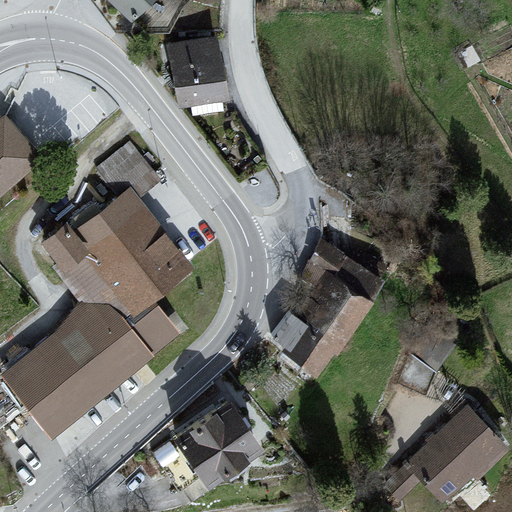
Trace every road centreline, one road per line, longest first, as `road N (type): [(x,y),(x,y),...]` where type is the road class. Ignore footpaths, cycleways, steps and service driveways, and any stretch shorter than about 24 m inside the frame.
road 1 (secondary): [(44,511),(232,337),(248,306),(251,255)]
road 2 (secondary): [(251,255),(241,226),(124,74),(90,49),(49,38)]
road 3 (residential): [(242,0),(248,77),(302,195),(290,230),(251,255)]
